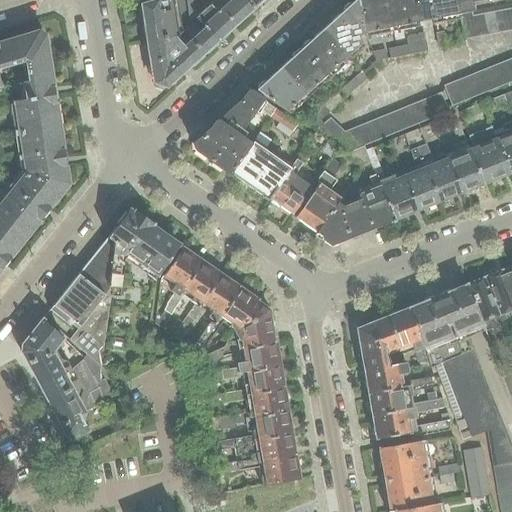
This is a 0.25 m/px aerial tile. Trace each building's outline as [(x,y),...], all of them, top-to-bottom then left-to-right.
[(157,0),(141,5),(147,42),(177,37),(178,36),(171,0),(157,0)] [(196,16),(194,0),(185,0),(188,17),(196,16)] [(240,0),(219,0),(214,2),(196,17),(217,41),(250,12),(240,0)] [(240,0),(250,12),(262,0),(240,0)] [(355,0),(353,0),(323,28),(347,55),(361,42),(357,38),(363,33),(355,0)] [(355,0),(363,33),(393,28),(387,0),(355,0)] [(428,0),(387,0),(393,28),(432,20),(428,0)] [(458,15),(455,0),(428,0),(432,20),(458,15)] [(455,0),(458,15),(470,13),(474,12),(472,3),(488,0),(455,0)] [(499,33),(511,30),(506,6),(494,8),(499,33)] [(499,33),(494,8),(482,10),(487,35),(499,33)] [(475,37),(487,35),(482,10),(474,12),(470,13),(475,37)] [(475,37),(470,13),(458,15),(464,39),(475,37)] [(199,29),(201,31),(187,44),(178,36),(177,37),(147,42),(154,90),(162,92),(217,41),(196,17),(190,19),(193,22),(183,32),(189,38),(199,29)] [(323,28),(302,48),(326,74),(347,55),(323,28)] [(39,33),(0,44),(0,68),(21,61),(47,52),(45,36),(39,33)] [(444,40),(442,33),(435,35),(438,48),(443,50),(453,48),(451,39),(444,40)] [(426,52),(425,44),(406,47),(408,55),(426,52)] [(390,58),(408,55),(406,47),(388,50),(390,58)] [(302,48),(281,68),(305,94),(326,74),(302,48)] [(386,60),(385,50),(372,53),(375,62),(371,66),(376,71),(382,66),(381,61),(386,60)] [(15,103),(18,124),(57,118),(47,52),(21,61),(22,73),(28,73),(29,83),(22,84),(18,89),(20,102),(15,103)] [(502,64),(509,84),(511,82),(511,62),(511,61),(502,64)] [(492,68),(500,88),(509,84),(502,64),(492,68)] [(287,111),(305,94),(281,68),(257,91),(287,111)] [(482,72),(490,92),(500,88),(492,68),(482,72)] [(473,76),(480,95),(490,92),(482,72),(473,76)] [(367,78),(362,73),(349,86),(353,91),(367,78)] [(463,80),(471,99),(480,95),(473,76),(463,80)] [(453,84),(461,103),(471,99),(463,80),(453,84)] [(461,103),(453,84),(444,88),(451,107),(461,103)] [(251,93),(218,122),(239,136),(255,113),(259,115),(267,104),(251,93)] [(325,105),(331,111),(343,101),(338,95),(325,105)] [(448,113),(441,95),(431,99),(438,117),(448,113)] [(511,133),(496,139),(510,173),(511,171),(511,114),(505,96),(493,101),(497,111),(507,107),(511,118),(511,123),(507,125),(510,130),(511,129),(511,133)] [(438,117),(431,99),(421,102),(428,121),(438,117)] [(428,121),(421,102),(411,106),(419,124),(428,121)] [(331,111),(325,105),(310,118),(319,130),(323,125),(320,122),(331,111)] [(419,124),(411,106),(402,110),(409,128),(419,124)] [(409,128),(402,110),(392,114),(399,132),(409,128)] [(275,111),(270,117),(292,132),(297,125),(275,111)] [(399,132),(392,114),(382,118),(390,136),(399,132)] [(463,136),(455,115),(447,118),(456,139),(463,136)] [(68,185),(57,118),(18,124),(25,174),(68,185)] [(390,136),(382,118),(373,122),(380,140),(390,136)] [(346,154),(351,152),(344,134),(330,119),(323,125),(319,130),(316,133),(346,154)] [(231,174),(251,145),(239,136),(218,122),(195,143),(197,152),(230,175),(231,174)] [(380,140),(373,122),(363,126),(370,144),(380,140)] [(370,144),(363,126),(353,130),(361,148),(370,144)] [(361,148),(353,130),(344,134),(351,152),(361,148)] [(410,134),(437,201),(460,192),(447,159),(428,167),(426,163),(429,162),(427,157),(417,131),(410,134)] [(415,210),(437,201),(410,134),(405,136),(414,162),(415,168),(418,167),(419,170),(403,177),(415,210)] [(484,183),(486,182),(510,173),(496,139),(477,147),(476,143),(477,143),(475,137),(467,141),(484,183)] [(464,152),(447,159),(460,192),(484,183),(467,141),(458,144),(460,149),(463,148),(464,152)] [(252,142),(251,145),(231,174),(269,200),(269,199),(290,168),(252,142)] [(393,219),(415,210),(403,177),(383,185),(382,182),(384,181),(382,175),(373,149),(370,150),(368,146),(364,147),(393,219)] [(319,185),(297,218),(318,232),(316,235),(332,246),(394,221),(393,219),(364,147),(346,154),(363,167),(370,164),(371,166),(366,168),(370,179),(369,180),(371,186),(374,185),(375,189),(361,194),(359,197),(361,201),(344,207),(337,203),(341,198),(330,190),(337,180),(332,177),(341,165),(332,158),(317,180),(319,185)] [(297,159),(290,168),(269,199),(293,215),(311,187),(294,175),(302,163),(297,159)] [(25,174),(0,204),(0,221),(23,240),(68,185),(25,174)] [(355,178),(344,195),(352,200),(359,189),(355,178)] [(128,216),(104,244),(119,256),(125,257),(126,255),(133,260),(154,230),(152,229),(153,227),(134,214),(128,216)] [(0,268),(23,240),(0,221),(0,268)] [(178,247),(154,230),(133,260),(157,277),(178,247)] [(119,256),(104,244),(50,312),(65,324),(68,321),(79,328),(67,343),(98,368),(107,316),(109,299),(118,300),(123,266),(118,262),(119,256)] [(170,292),(173,294),(178,297),(201,263),(182,249),(161,280),(173,288),(170,292)] [(220,276),(201,263),(178,297),(173,294),(156,319),(152,316),(151,325),(159,331),(184,296),(195,304),(199,307),(220,276)] [(502,271),(483,278),(499,317),(510,312),(511,318),(511,268),(502,272),(502,271)] [(207,318),(211,320),(215,323),(239,289),(220,276),(199,307),(195,304),(172,337),(179,342),(202,309),(210,314),(207,318)] [(465,285),(481,324),(499,317),(483,278),(465,285)] [(435,366),(472,353),(466,339),(484,331),(481,324),(465,285),(462,286),(451,292),(438,296),(407,308),(408,310),(428,362),(431,368),(435,366)] [(259,303),(239,289),(215,323),(211,320),(204,330),(189,353),(191,356),(200,351),(211,334),(221,322),(231,329),(233,333),(241,327),(259,303)] [(203,375),(212,371),(206,364),(227,356),(239,354),(238,350),(275,342),(269,310),(259,303),(241,327),(233,333),(226,342),(223,347),(218,350),(194,360),(199,373),(203,375)] [(417,363),(428,362),(408,310),(386,319),(385,317),(361,327),(356,333),(360,357),(385,353),(397,349),(398,351),(411,346),(417,363)] [(41,323),(20,348),(53,351),(62,340),(41,323)] [(153,332),(149,338),(172,355),(181,351),(153,332)] [(237,363),(238,369),(238,372),(279,366),(275,342),(238,350),(239,354),(241,363),(237,363)] [(61,366),(53,351),(20,348),(22,355),(61,426),(60,426),(66,437),(75,439),(84,434),(87,428),(83,422),(85,413),(105,402),(113,417),(122,413),(105,381),(102,383),(101,376),(85,359),(71,372),(66,363),(61,366)] [(362,371),(365,370),(387,367),(385,353),(360,357),(362,371)] [(472,353),(435,366),(462,441),(486,432),(490,457),(511,453),(510,446),(472,353)] [(369,393),(406,387),(404,375),(408,373),(407,366),(405,364),(387,367),(365,370),(369,393)] [(246,394),(283,388),(279,366),(238,372),(238,369),(209,374),(205,377),(206,383),(243,377),(246,392),(246,394)] [(511,374),(503,378),(511,399),(511,374)] [(434,382),(406,387),(369,393),(373,417),(444,404),(443,400),(410,406),(408,398),(412,396),(412,393),(437,389),(434,382)] [(250,417),(287,411),(283,388),(246,394),(246,392),(206,399),(207,406),(247,400),(249,413),(250,417)] [(377,440),(415,433),(415,438),(449,432),(449,422),(414,428),(412,420),(416,418),(416,416),(445,411),(444,404),(373,417),(377,440)] [(254,440),(291,435),(287,411),(250,417),(249,413),(236,416),(210,420),(211,428),(250,422),(253,436),(254,440)] [(258,463),(295,457),(291,435),(254,440),(253,436),(214,443),(215,452),(233,449),(236,463),(257,460),(258,463)] [(398,511),(432,504),(421,442),(378,449),(381,463),(385,467),(389,495),(387,499),(389,511),(398,511)] [(489,497),(481,449),(463,452),(471,500),(489,497)] [(511,464),(511,457),(511,453),(490,457),(492,468),(511,464)] [(262,486),(299,480),(295,457),(258,463),(257,460),(236,463),(218,466),(219,474),(259,467),(262,486)] [(511,475),(511,464),(492,468),(494,478),(511,475)] [(458,474),(457,466),(437,469),(440,486),(454,483),(453,475),(458,474)] [(511,475),(494,478),(496,489),(511,486),(511,475)] [(511,486),(496,489),(498,500),(511,497),(511,486)] [(511,497),(498,500),(500,511),(511,508),(511,497)] [(437,511),(436,503),(432,504),(398,511),(437,511)]
